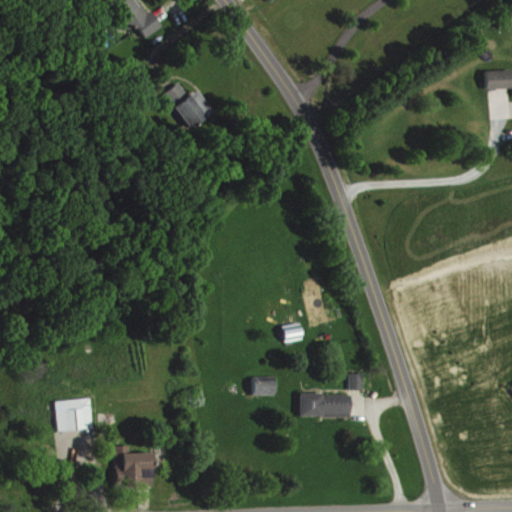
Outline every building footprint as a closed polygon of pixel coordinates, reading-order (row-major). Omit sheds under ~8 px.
[(130,28),(138,23),(148,37),(165,25),(153,9),(146,13),(137,0),(114,0),(112,2),(130,28)] [(511,87),(511,68),(488,70),(489,89),(511,87)] [(199,89),(190,95),(181,82),(162,96),(171,108),(176,104),(193,128),(216,112),(199,89)] [(304,339),(302,322),(284,325),(286,341),(304,339)] [(351,389),(365,389),(365,373),(351,373),(351,389)] [(277,394),(277,376),(255,376),(256,395),(277,394)] [(302,416),(353,415),(353,393),(302,394),(302,416)] [(59,430),(94,429),(93,398),(58,399),(59,430)] [(155,485),(154,451),(132,452),(131,444),(116,445),(117,486),(155,485)]
